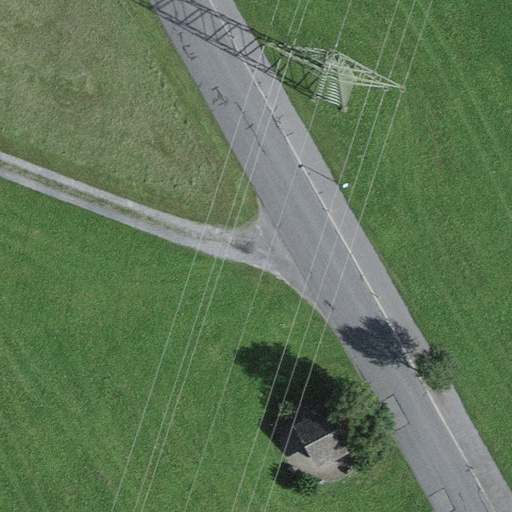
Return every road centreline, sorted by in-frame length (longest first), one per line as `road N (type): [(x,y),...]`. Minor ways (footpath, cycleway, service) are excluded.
road 1 (tertiary): [(178,0),(463,511)]
road 2 (track): [(0,157),(218,247),(324,262)]
